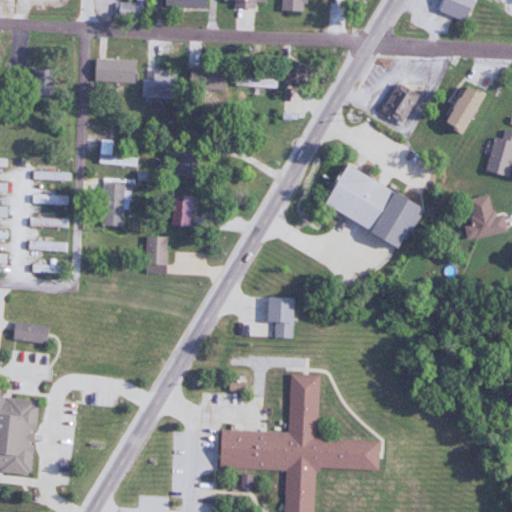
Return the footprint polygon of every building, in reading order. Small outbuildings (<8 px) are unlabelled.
[(202,0),(161,0),(161,8),(202,8),(202,0)] [(251,9),(251,2),(265,2),(264,0),(218,0),(219,1),(230,1),(230,9),(251,9)] [(278,0),(279,11),(302,11),(301,0),(278,0)] [(461,22),(468,0),(438,0),(434,13),(461,22)] [(132,82),(132,61),(92,60),(91,82),(132,82)] [(185,91),(218,94),(220,69),(187,66),(185,91)] [(284,87),(300,87),(300,66),(284,66),(284,87)] [(46,70),(31,70),(31,78),(18,78),(18,97),(46,97),(46,70)] [(173,98),(173,71),(149,71),(149,81),(139,81),(139,98),(173,98)] [(232,87),(275,89),(276,74),(233,72),(232,87)] [(414,96),(393,84),(377,112),(399,124),(414,96)] [(457,136),(479,95),(460,85),(438,125),(457,136)] [(511,150),(511,132),(500,130),(498,138),(491,136),(483,172),(506,178),(511,150)] [(109,155),(111,141),(98,140),(96,164),(135,167),(136,157),(109,155)] [(194,152),(175,151),(174,175),(193,175),(194,152)] [(369,231),(389,189),(338,165),(318,208),(369,231)] [(68,179),(68,171),(31,171),(31,179),(68,179)] [(120,183),(100,183),(100,225),(120,225),(120,183)] [(29,203),(66,203),(66,194),(29,194),(29,203)] [(187,196),(168,196),(168,227),(187,227),(187,196)] [(503,233),(500,215),(488,217),(485,196),(464,199),(469,224),(460,226),(462,240),(503,233)] [(26,226),(65,226),(65,217),(26,217),(26,226)] [(162,273),(163,236),(142,235),(142,272),(162,273)] [(62,240),(25,240),(25,250),(62,250),(62,240)] [(271,337),(289,337),(290,296),(263,296),(263,321),(271,321),(271,337)] [(45,324),(11,320),(8,339),(42,343),(45,324)] [(280,511),(310,511),(312,467),(373,470),(374,439),(313,437),(315,373),(286,372),(284,431),(216,429),(214,467),(282,469),(280,511)] [(0,468),(32,476),(40,405),(29,398),(0,396),(0,468)] [(249,488),(248,475),(237,476),(239,489),(249,488)]
